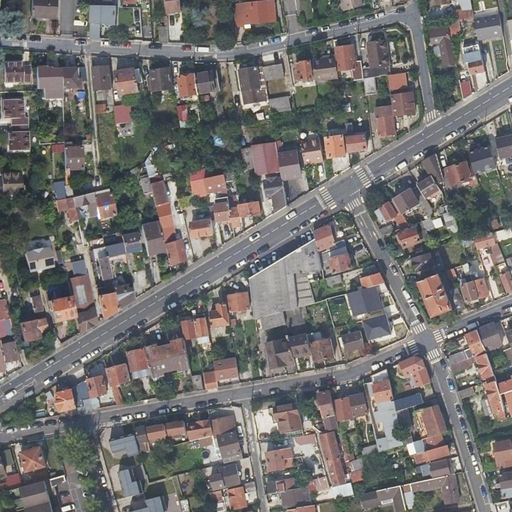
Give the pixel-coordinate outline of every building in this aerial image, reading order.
[(32,0),(32,7),(31,18),(56,19),(57,0),(32,0)] [(182,10),(180,0),(165,0),(167,12),(182,10)] [(339,0),(340,5),(341,4),(343,11),(360,6),(358,0),(339,0)] [(247,24),(269,22),(275,21),(273,1),(235,4),(236,27),(247,26),(247,24)] [(471,4),(466,4),(467,11),(461,11),(454,12),(455,22),(474,20),(471,4)] [(91,39),(96,39),(101,39),(101,25),(102,25),(102,22),(107,22),(107,26),(116,26),(116,7),(101,6),(92,6),(91,39)] [(501,15),(474,20),(478,40),(504,36),(501,15)] [(162,17),(162,19),(163,22),(165,22),(166,27),(159,27),(160,43),(170,44),(167,16),(162,17)] [(456,64),(451,39),(448,22),(439,23),(440,28),(437,28),(436,26),(429,27),(430,32),(429,33),(431,44),(440,43),(444,66),(456,64)] [(448,22),(451,39),(455,38),(457,35),(455,22),(448,22)] [(388,74),(391,74),(386,39),(367,42),(371,67),(362,68),(363,79),(374,77),(388,74)] [(354,69),(355,80),(363,79),(362,68),(361,60),(356,60),(353,45),(337,48),(340,71),(354,69)] [(480,53),(474,55),(468,56),(472,75),(476,74),(479,90),(487,86),(480,53)] [(339,79),(336,55),(328,56),(328,58),(314,60),(317,82),(326,81),(339,79)] [(298,64),(299,69),(300,74),(296,75),(297,82),(305,81),(306,83),(315,82),(312,61),(303,62),(303,63),(298,64)] [(283,63),(264,66),(267,79),(286,76),(283,63)] [(30,68),(27,68),(23,68),(23,64),(5,64),(5,83),(30,82),(30,68)] [(266,88),(268,88),(267,79),(264,65),(257,66),(257,65),(240,68),(246,102),(268,98),(266,88)] [(63,99),(62,88),(62,71),(62,69),(53,70),(53,68),(47,69),(47,67),(37,68),(37,89),(44,89),(45,99),(63,99)] [(101,68),(97,68),(92,69),(95,91),(113,89),(111,74),(101,75),(101,68)] [(62,71),(62,88),(80,87),(80,83),(86,82),(85,69),(62,71)] [(118,72),(119,83),(120,94),(141,92),(146,108),(151,107),(141,69),(118,72)] [(155,93),(165,91),(175,90),(171,69),(152,72),(155,93)] [(196,76),(200,95),(221,90),(217,72),(196,76)] [(390,89),(393,89),(396,88),(396,86),(405,85),(402,72),(391,74),(388,74),(390,89)] [(183,98),(200,95),(196,76),(180,79),(183,98)] [(363,79),(364,86),(365,93),(376,92),(374,77),(363,79)] [(463,100),(466,98),(469,96),(466,81),(459,82),(463,100)] [(393,94),(394,106),(396,118),(415,115),(412,92),(393,94)] [(273,113),(282,111),(292,109),(290,95),(270,99),(273,113)] [(3,99),(4,108),(5,117),(12,117),(13,130),(10,131),(11,150),(30,148),(27,116),(24,116),(23,98),(3,99)] [(223,104),(220,104),(217,105),(221,122),(226,121),(223,104)] [(97,116),(104,115),(112,114),(111,105),(96,107),(97,116)] [(130,105),(115,107),(117,123),(132,122),(130,105)] [(182,121),(186,121),(189,120),(187,107),(180,109),(182,121)] [(377,123),(376,123),(375,123),(376,131),(378,130),(379,138),(394,136),(392,118),(377,120),(377,123)] [(500,158),(509,156),(511,155),(511,135),(496,139),(500,158)] [(342,137),(335,138),(328,139),(331,159),(345,157),(344,153),(343,143),(342,137)] [(367,152),(366,147),(365,142),(368,142),(367,137),(347,140),(347,142),(348,153),(349,154),(367,152)] [(302,144),(306,166),(325,164),(321,141),(302,144)] [(71,181),(71,176),(71,170),(84,168),(82,148),(72,149),(72,142),(64,143),(66,182),(71,181)] [(258,168),(260,177),(284,173),(281,156),(278,143),(255,148),(258,168)] [(492,145),(470,152),(478,175),(500,168),(492,145)] [(243,151),(245,160),(247,170),(258,168),(255,148),(243,151)] [(284,173),(285,180),(303,177),(299,152),(281,156),(284,173)] [(441,168),(437,154),(424,162),(431,173),(422,178),(424,181),(418,185),(426,198),(441,189),(438,183),(444,179),(441,168)] [(441,168),(444,179),(450,200),(447,201),(448,204),(451,203),(450,202),(460,200),(456,185),(469,182),(470,186),(478,184),(473,169),(468,170),(465,162),(441,168)] [(0,178),(0,193),(25,192),(23,172),(3,174),(3,178),(0,178)] [(150,177),(152,183),(162,180),(161,174),(150,177)] [(223,185),(225,196),(230,195),(227,174),(212,177),(206,178),(207,184),(208,187),(223,185)] [(202,185),(207,184),(206,178),(205,178),(192,180),(194,187),(202,185)] [(285,180),(284,180),(282,180),(282,178),(269,181),(270,185),(267,186),(268,197),(274,196),(278,214),(290,206),(285,180)] [(169,246),(172,255),(174,264),(189,260),(184,240),(179,241),(169,203),(168,203),(164,189),(166,189),(165,183),(163,184),(162,180),(152,183),(158,208),(159,207),(165,227),(163,228),(167,246),(169,246)] [(394,200),(402,214),(410,209),(414,206),(426,198),(418,185),(394,200)] [(63,188),(56,189),(57,197),(64,195),(63,188)] [(102,189),(95,190),(98,200),(100,213),(100,215),(116,212),(112,192),(103,194),(102,189)] [(95,190),(76,194),(78,204),(78,206),(81,206),(80,203),(89,202),(91,214),(100,213),(98,200),(95,190)] [(230,195),(225,196),(217,197),(217,205),(220,221),(234,218),(232,205),(232,201),(231,197),(230,195)] [(385,225),(402,214),(394,200),(376,211),(385,225)] [(242,205),(243,206),(244,216),(264,212),(261,201),(242,205)] [(235,204),(232,205),(234,218),(238,238),(247,232),(244,216),(243,206),(236,208),(235,204)] [(441,217),(447,215),(453,213),(451,205),(438,209),(441,217)] [(200,218),(201,219),(201,221),(195,222),(198,237),(217,234),(213,215),(200,218)] [(452,233),(455,232),(458,231),(455,217),(448,219),(452,233)] [(424,229),(432,227),(430,219),(422,222),(424,229)] [(167,247),(167,246),(163,228),(161,222),(144,226),(149,251),(167,247)] [(405,223),(381,231),(383,236),(407,229),(405,223)] [(315,238),(318,252),(336,246),(329,225),(314,232),(315,238)] [(420,228),(401,234),(406,250),(406,251),(428,243),(425,235),(423,235),(420,228)] [(497,241),(508,239),(506,230),(496,232),(497,241)] [(124,235),(125,239),(127,251),(143,248),(139,232),(124,235)] [(496,266),(499,264),(505,261),(492,233),(473,239),(476,248),(492,243),(491,248),(493,253),(490,254),(496,266)] [(319,256),(318,252),(315,238),(250,277),(255,321),(281,313),(298,308),(314,303),(307,274),(323,270),(322,267),(319,256)] [(125,239),(120,240),(107,243),(107,244),(109,253),(109,255),(127,251),(125,239)] [(98,256),(109,253),(107,244),(95,248),(96,256),(98,256)] [(55,263),(53,254),(51,245),(27,250),(31,269),(55,263)] [(337,250),(336,246),(318,252),(319,256),(337,250)] [(337,250),(319,256),(322,267),(331,264),(333,274),(353,268),(346,247),(337,250)] [(439,275),(435,267),(432,258),(435,257),(434,252),(413,259),(420,282),(439,275)] [(110,259),(109,255),(109,253),(98,256),(103,278),(107,277),(109,285),(116,283),(115,279),(112,267),(112,265),(110,259)] [(64,278),(66,286),(68,295),(62,296),(61,288),(54,290),(56,298),(49,299),(54,323),(77,317),(81,333),(92,326),(102,320),(88,258),(74,261),(77,276),(69,278),(69,277),(64,278)] [(505,261),(499,264),(503,272),(508,270),(505,261)] [(469,302),(479,298),(470,269),(468,264),(463,266),(466,277),(465,277),(467,282),(463,283),(469,302)] [(118,266),(112,267),(115,279),(120,278),(118,266)] [(475,268),(470,269),(479,298),(489,295),(484,279),(480,280),(475,268)] [(455,269),(451,270),(448,272),(451,279),(457,276),(455,269)] [(362,289),(371,286),(373,286),(384,283),(379,273),(363,277),(365,283),(360,284),(362,289)] [(507,292),(511,290),(511,289),(511,282),(508,273),(501,277),(507,292)] [(324,280),(325,283),(326,286),(343,282),(341,275),(324,280)] [(439,275),(420,282),(426,299),(432,315),(435,316),(453,309),(439,275)] [(134,280),(125,282),(116,284),(117,291),(110,292),(103,294),(108,316),(138,298),(134,280)] [(0,321),(13,318),(7,299),(4,300),(0,281),(0,321)] [(116,283),(109,285),(110,292),(117,291),(116,284),(116,283)] [(373,286),(371,286),(373,293),(388,289),(384,283),(373,286)] [(455,288),(456,291),(457,294),(455,294),(460,312),(467,309),(459,286),(455,288)] [(238,309),(238,311),(238,313),(242,312),(241,309),(250,307),(248,291),(227,294),(229,310),(238,309)] [(43,300),(40,301),(37,302),(36,298),(33,299),(36,313),(46,311),(43,300)] [(213,328),(230,326),(229,321),(226,301),(218,303),(220,312),(211,314),(213,328)] [(314,306),(314,303),(298,308),(300,319),(304,318),(302,309),(314,306)] [(383,308),(374,311),(365,313),(367,321),(364,321),(364,320),(362,319),(361,319),(351,322),(352,325),(362,322),(366,336),(375,334),(374,330),(388,326),(383,308)] [(334,327),(351,322),(361,319),(359,310),(332,318),(334,327)] [(36,313),(39,321),(47,319),(46,311),(36,313)] [(196,316),(193,316),(197,338),(208,336),(203,313),(195,314),(196,316)] [(284,325),(281,313),(255,321),(256,333),(284,325)] [(197,338),(193,316),(190,317),(190,315),(181,317),(185,341),(197,338)] [(13,318),(0,321),(0,336),(5,359),(7,358),(7,362),(21,359),(17,342),(12,343),(10,334),(17,333),(13,318)] [(23,325),(25,333),(26,340),(41,337),(40,331),(50,328),(47,319),(39,321),(23,325)] [(494,322),(477,330),(486,351),(503,343),(500,336),(501,334),(499,329),(496,328),(494,322)] [(463,351),(466,359),(470,357),(486,351),(477,330),(467,334),(472,347),(463,351)] [(341,338),(343,346),(345,354),(364,349),(359,332),(341,338)] [(309,345),(314,344),(311,335),(305,336),(307,346),(309,345)] [(168,359),(187,355),(186,349),(183,337),(171,340),(172,343),(165,345),(168,359)] [(288,340),(286,340),(265,345),(271,369),(294,364),(288,340)] [(330,340),(314,344),(309,345),(313,363),(334,358),(330,340)] [(150,363),(168,359),(165,345),(157,346),(157,344),(146,347),(150,363)] [(133,377),(152,373),(150,367),(148,367),(143,347),(127,351),(133,377)] [(447,360),(450,366),(463,361),(460,352),(448,357),(449,359),(447,360)] [(497,377),(496,374),(491,363),(487,353),(476,358),(485,377),(486,377),(487,381),(492,379),(497,377)] [(168,359),(171,372),(178,370),(179,373),(190,370),(187,356),(187,355),(168,359)] [(450,366),(451,367),(453,375),(467,369),(473,364),(470,357),(466,359),(463,361),(450,366)] [(410,374),(410,375),(411,377),(409,378),(410,380),(411,383),(415,381),(417,388),(431,384),(424,362),(416,358),(400,365),(406,376),(410,374)] [(171,372),(168,359),(150,363),(150,367),(152,373),(153,379),(163,376),(163,374),(171,372)] [(491,363),(496,374),(505,370),(501,360),(491,363)] [(107,369),(115,399),(117,406),(124,404),(118,383),(131,379),(127,363),(107,369)] [(507,378),(508,376),(510,374),(511,373),(511,370),(511,369),(511,367),(505,370),(496,374),(497,377),(499,381),(507,378)] [(397,413),(394,395),(389,370),(373,377),(375,383),(364,386),(378,454),(404,446),(402,434),(397,413)] [(102,394),(102,393),(102,392),(106,391),(102,375),(87,379),(92,396),(102,394)] [(194,392),(198,391),(202,391),(199,375),(191,377),(194,392)] [(204,377),(205,383),(206,390),(217,388),(215,375),(204,377)] [(488,386),(484,387),(494,421),(506,418),(503,410),(499,396),(504,394),(501,386),(499,381),(497,377),(492,379),(493,382),(487,384),(488,386)] [(59,410),(71,407),(83,404),(81,398),(89,396),(85,380),(74,388),(55,392),(59,410)] [(511,381),(501,386),(504,394),(511,391),(511,381)] [(472,387),(465,389),(458,391),(461,400),(474,395),(472,387)] [(511,391),(504,394),(499,396),(503,410),(506,418),(511,416),(511,391)] [(324,419),(335,417),(333,403),(330,392),(318,395),(323,419),(324,419)] [(424,398),(423,399),(421,399),(420,395),(398,401),(397,395),(394,395),(397,413),(408,410),(426,404),(424,398)] [(364,397),(350,399),(354,419),(368,416),(364,397)] [(117,406),(115,399),(93,404),(94,409),(117,406)] [(354,419),(350,399),(348,400),(333,403),(335,417),(336,423),(354,419)] [(274,409),(274,415),(275,421),(279,420),(281,434),(299,431),(296,405),(274,409)] [(411,418),(418,442),(439,435),(446,433),(438,409),(411,418)] [(410,421),(408,410),(397,413),(402,434),(412,431),(410,421)] [(209,422),(211,436),(235,430),(232,417),(209,422)] [(336,423),(335,417),(324,419),(325,425),(319,426),(320,433),(330,431),(330,433),(333,432),(334,433),(335,435),(337,434),(338,434),(336,423)] [(188,427),(190,442),(192,441),(208,437),(211,436),(209,422),(208,420),(196,422),(196,426),(188,427)] [(177,435),(177,436),(178,438),(186,436),(183,422),(168,424),(171,436),(177,435)] [(150,439),(159,438),(168,436),(165,425),(148,428),(150,439)] [(148,452),(147,448),(146,444),(148,444),(144,427),(134,429),(142,454),(148,452)] [(224,464),(243,459),(235,430),(211,436),(212,440),(217,439),(220,448),(224,464)] [(312,433),(296,438),(298,446),(314,441),(312,433)] [(349,464),(348,458),(343,433),(338,434),(337,434),(346,475),(351,473),(350,469),(349,464)] [(338,457),(335,446),(333,435),(320,438),(325,462),(326,462),(332,489),(344,486),(342,477),(337,457),(338,457)] [(424,452),(443,447),(439,435),(418,442),(414,443),(417,454),(424,452)] [(210,445),(208,437),(192,441),(194,449),(210,445)] [(153,451),(161,449),(159,438),(150,439),(153,451)] [(493,444),(499,470),(511,466),(511,439),(508,441),(507,439),(500,440),(501,443),(493,444)] [(446,446),(443,447),(424,452),(427,463),(448,456),(446,446)] [(27,473),(37,470),(48,466),(41,447),(20,454),(27,473)] [(268,463),(286,459),(286,456),(282,457),(280,449),(266,453),(268,463)] [(140,472),(138,464),(136,456),(116,461),(119,477),(123,476),(126,476),(127,475),(132,474),(140,472)] [(287,462),(286,459),(268,463),(270,472),(285,468),(283,463),(287,462)] [(433,480),(453,476),(452,471),(448,472),(447,467),(445,462),(429,466),(431,472),(428,473),(429,476),(432,475),(433,480)] [(225,484),(223,484),(222,485),(222,487),(242,483),(237,465),(221,469),(225,484)] [(511,494),(511,466),(499,470),(498,470),(501,483),(497,484),(498,489),(502,488),(505,497),(511,494)] [(200,469),(201,475),(203,481),(212,478),(209,467),(200,469)] [(34,471),(36,480),(49,477),(47,469),(34,471)] [(268,495),(284,493),(301,491),(306,490),(305,485),(300,486),(298,473),(280,476),(282,485),(276,486),(276,483),(266,484),(268,495)] [(0,493),(8,491),(24,487),(20,475),(7,479),(9,484),(0,487),(0,493)] [(50,511),(49,507),(52,506),(50,497),(48,489),(55,487),(56,487),(67,482),(66,475),(24,487),(8,491),(11,502),(14,507),(17,511),(26,510),(26,511),(50,511)] [(460,503),(453,476),(433,480),(399,488),(404,509),(415,506),(412,496),(424,493),(424,494),(443,489),(447,506),(460,503)] [(328,478),(315,479),(315,491),(329,490),(328,478)] [(51,496),(58,494),(56,487),(55,487),(48,489),(50,497),(51,496)] [(228,491),(230,497),(232,503),(229,503),(230,508),(232,507),(234,511),(249,508),(243,487),(228,491)] [(405,511),(404,509),(399,488),(391,490),(339,501),(341,508),(341,509),(378,500),(379,504),(392,501),(394,511),(405,511)] [(221,491),(211,492),(212,502),(222,501),(221,491)] [(301,506),(302,508),(309,507),(307,494),(302,495),(301,491),(284,493),(286,509),(301,506)] [(128,511),(165,511),(167,511),(163,495),(149,499),(150,505),(128,511)] [(132,511),(132,509),(147,508),(147,496),(118,497),(118,511),(132,511)]
